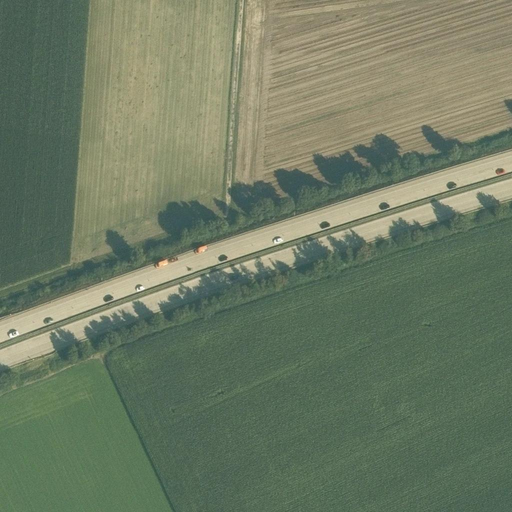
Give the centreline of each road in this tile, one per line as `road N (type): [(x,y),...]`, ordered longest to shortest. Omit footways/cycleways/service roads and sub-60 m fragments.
road 1 (motorway): [(511,164),(0,338)]
road 2 (motorway): [(0,364),(337,244),(511,192)]
road 3 (track): [(240,0),(224,216),(0,293)]
road 4 (track): [(177,511),(104,359)]
